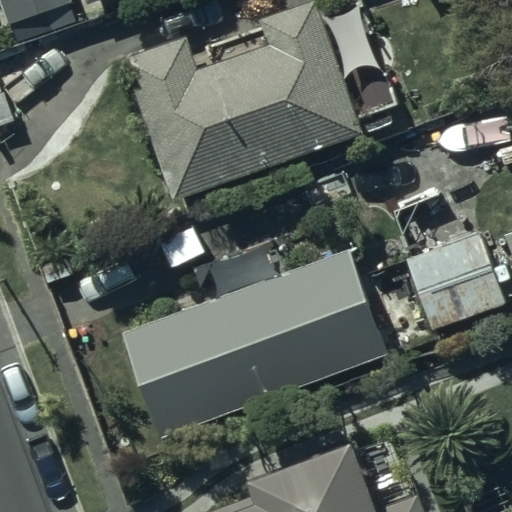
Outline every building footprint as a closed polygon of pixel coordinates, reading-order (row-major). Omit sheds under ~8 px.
[(0,0),(0,7),(7,26),(73,3),(71,0),(0,0)] [(185,34),(121,57),(173,202),(363,134),(314,0),(305,0),(258,17),(262,28),(206,48),(211,62),(197,67),(185,34)] [(405,258),(431,330),(505,303),(479,231),(405,258)] [(347,248),(121,330),(159,437),(385,354),(347,248)] [(253,498),(215,511),(423,511),(417,494),(378,508),(354,439),(246,477),(253,498)]
